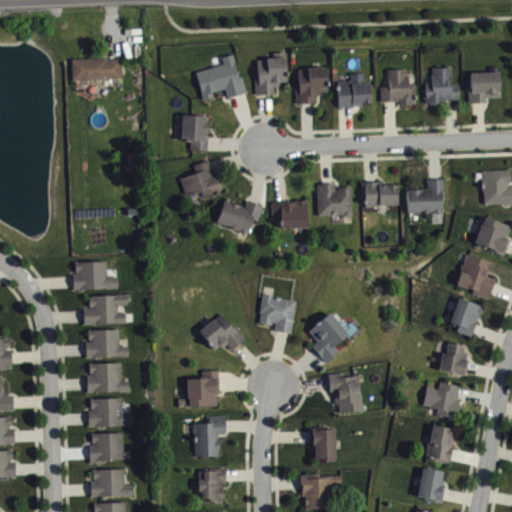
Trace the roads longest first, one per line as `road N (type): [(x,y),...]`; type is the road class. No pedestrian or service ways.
road 1 (residential): [(52,511),(52,341),(41,305),(0,256)]
road 2 (residential): [(511,137),(269,144)]
road 3 (residential): [(511,342),(478,511)]
road 4 (residential): [(262,511),(270,383)]
